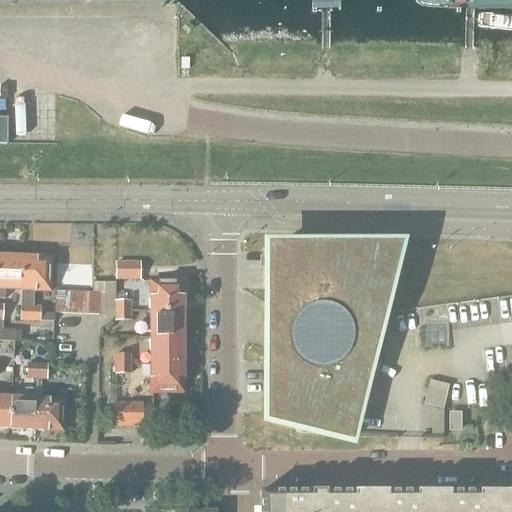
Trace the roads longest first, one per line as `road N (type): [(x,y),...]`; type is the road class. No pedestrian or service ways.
road 1 (tertiary): [(511,209),(224,202)]
road 2 (residential): [(236,469),(511,471)]
road 3 (residential): [(227,467),(224,202)]
road 4 (residential): [(0,461),(227,467)]
road 5 (tertiary): [(224,202),(0,199)]
